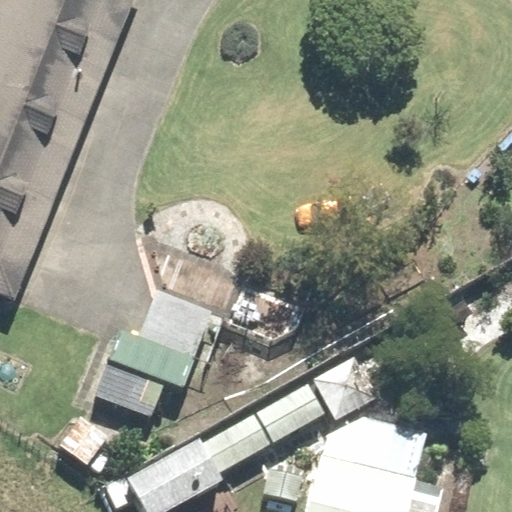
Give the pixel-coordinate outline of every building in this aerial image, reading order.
[(0,317),(9,321),(138,2),(134,0),(5,0),(0,13),(0,317)] [(133,355),(192,379),(211,329),(152,305),(133,355)] [(213,484),(292,439),(275,410),(196,456),(213,484)] [(305,511),(438,511),(440,507),(411,499),(423,452),(360,436),(325,457),(319,477),(315,475),(305,511)] [(135,511),(207,511),(182,461),(125,491),(135,511)] [(259,509),(269,511),(295,511),(300,495),(307,497),(314,472),(298,469),(292,494),(264,487),(259,509)]
